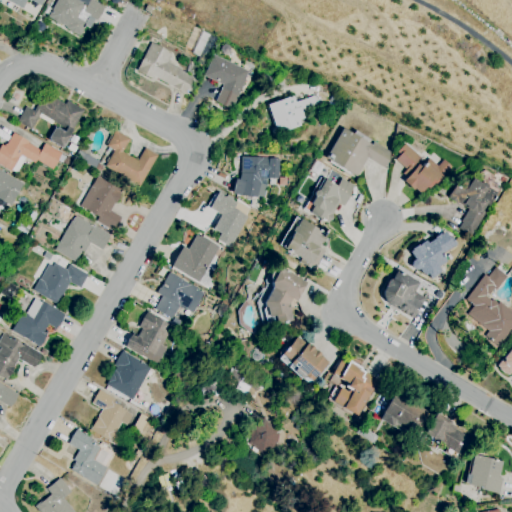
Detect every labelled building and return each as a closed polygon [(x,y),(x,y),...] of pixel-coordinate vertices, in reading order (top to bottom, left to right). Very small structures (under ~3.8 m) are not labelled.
[(26,0),(40,6),(42,0),(2,0),(20,9),(24,0),(26,0)] [(56,0),(45,18),(82,40),(102,6),(91,0),(56,0)] [(135,73),(186,93),(193,76),(166,65),(171,52),(147,43),(135,73)] [(201,77),(220,84),(213,103),(231,110),(247,71),(210,56),(201,77)] [(82,109),(65,101),(63,104),(41,93),(32,112),(23,107),(15,123),(30,130),(38,115),(63,128),(61,131),(53,127),(46,141),(62,149),(82,109)] [(266,104),(273,129),(280,127),(282,132),(300,126),(298,118),(320,111),(315,96),(293,102),(292,97),(266,104)] [(383,168),(390,153),(371,144),(338,129),(323,161),(356,176),(364,159),(383,168)] [(102,167),(138,186),(155,155),(142,148),(136,161),(121,153),(128,139),(113,131),(104,147),(111,151),(102,167)] [(0,165),(15,174),(23,158),(33,163),(35,161),(51,170),(60,153),(42,144),(40,149),(11,134),(4,147),(0,144),(0,165)] [(392,159),(408,173),(401,181),(421,198),(447,165),(441,160),(434,169),(404,144),(392,159)] [(231,196),(264,197),(264,179),(278,179),(278,158),(239,157),(238,180),(232,179),(231,196)] [(0,201),(9,206),(22,183),(0,171),(0,201)] [(121,189),(95,176),(78,208),(97,217),(94,222),(112,231),(119,217),(110,212),(121,189)] [(452,186),(445,199),(466,209),(456,229),(472,237),(495,191),(470,178),(463,192),(452,186)] [(352,185),(339,179),(334,187),(320,179),(304,211),(327,223),(336,204),(342,206),(352,185)] [(245,215),(231,210),(235,201),(215,193),(207,209),(218,214),(211,231),(218,234),(215,241),(231,248),(245,215)] [(85,243),(101,250),(109,234),(70,216),(53,252),(76,263),(85,243)] [(323,251),(317,248),(325,234),(297,219),(280,251),(313,269),(323,251)] [(440,255),(454,246),(442,229),(408,253),(413,261),(411,262),(426,282),(440,272),(437,268),(445,262),(440,255)] [(169,267),(204,287),(211,273),(205,270),(217,247),(194,234),(186,249),(180,246),(169,267)] [(32,293),(57,304),(66,283),(80,288),(86,273),(67,265),(65,269),(45,261),(32,293)] [(304,282),(284,272),(283,273),(276,269),(269,284),(270,287),(262,302),(265,316),(278,322),(290,320),(287,302),(296,300),(304,282)] [(464,315),(486,331),(483,336),(497,346),(511,325),(511,313),(488,297),(503,277),(492,269),(486,277),(482,274),(463,300),(471,306),(464,315)] [(417,284),(392,271),(377,301),(411,319),(422,297),(412,292),(417,284)] [(152,310),(170,319),(177,307),(192,314),(203,292),(166,273),(155,294),(159,296),(152,310)] [(11,332),(37,347),(49,326),(55,329),(63,315),(31,297),(11,332)] [(122,348),(154,364),(173,327),(145,312),(133,335),(129,333),(122,348)] [(40,355),(1,334),(0,336),(0,377),(5,381),(17,360),(33,368),(40,355)] [(276,358),(299,380),(302,378),(308,384),(327,364),(297,336),(276,358)] [(511,343),(494,368),(505,376),(510,368),(511,369),(511,343)] [(130,401),(149,368),(121,352),(103,385),(130,401)] [(355,417),(376,379),(345,363),(336,379),(341,382),(330,403),(355,417)] [(0,403),(9,408),(17,393),(0,384),(0,403)] [(88,431),(111,443),(121,424),(125,426),(133,410),(97,391),(89,404),(100,409),(88,431)] [(377,421),(408,437),(420,413),(389,397),(377,421)] [(422,441),(462,453),(469,430),(429,418),(422,441)] [(277,431),(253,422),(243,448),(268,456),(277,431)] [(91,461),(98,447),(89,443),(91,438),(74,429),(66,445),(78,450),(67,471),(96,485),(105,467),(91,461)] [(496,493),(502,461),(469,455),(464,487),(496,493)] [(72,511),(63,497),(68,493),(59,479),(44,488),(49,496),(35,505),(39,511),(72,511)]
